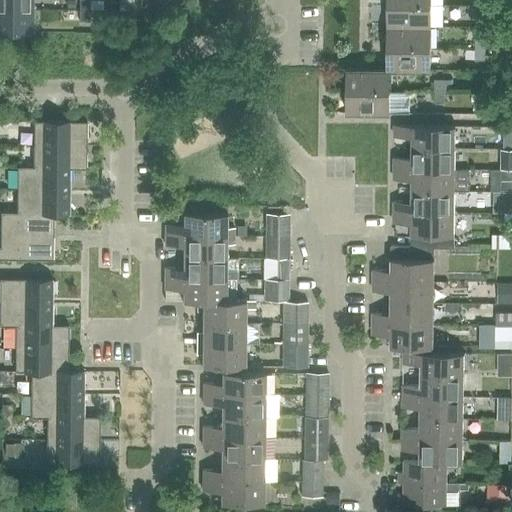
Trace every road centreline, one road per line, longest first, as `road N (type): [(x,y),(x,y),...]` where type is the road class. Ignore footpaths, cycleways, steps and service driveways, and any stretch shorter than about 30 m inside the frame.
road 1 (residential): [(377,511),(378,490),(351,461),(352,362),(333,342),(333,226)]
road 2 (residential): [(147,331),(147,256),(121,230),(122,89)]
road 3 (residential): [(141,511),(142,484),(162,461),(163,360),(147,331)]
road 4 (residential): [(333,226),(314,176),(267,127),(267,63)]
road 5 (residential): [(267,19),(122,89)]
road 6 (residential): [(122,89),(35,88),(0,64)]
